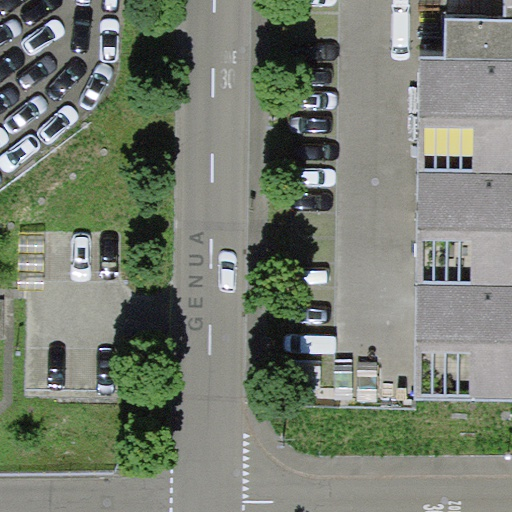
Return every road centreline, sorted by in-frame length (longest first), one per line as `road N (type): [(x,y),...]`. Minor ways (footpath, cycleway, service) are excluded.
road 1 (residential): [(511,500),(212,503)]
road 2 (unclassified): [(212,503),(0,504)]
